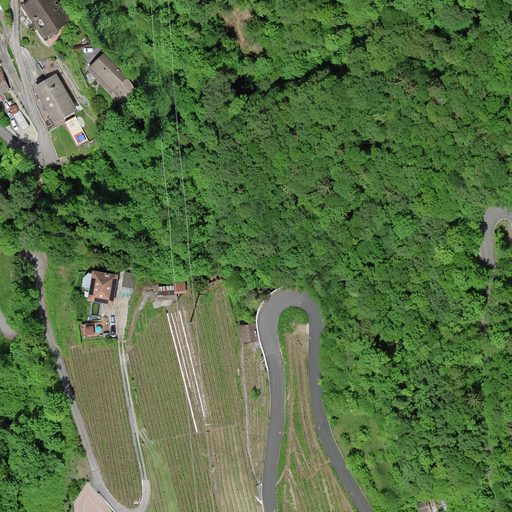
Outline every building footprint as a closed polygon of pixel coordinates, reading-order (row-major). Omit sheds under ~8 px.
[(57,0),(28,0),(21,5),(44,40),(72,21),(57,0)] [(104,53),(87,70),(111,94),(129,77),(104,53)] [(1,69),(0,69),(0,95),(10,91),(1,69)] [(57,74),(33,88),(55,125),(79,111),(57,74)] [(88,140),(82,128),(71,134),(78,145),(88,140)] [(117,275),(93,271),(88,300),(112,305),(114,296),(117,275)] [(135,274),(125,272),(123,286),(133,288),(135,274)] [(186,282),(173,283),(174,286),(174,294),(176,293),(187,293),(186,282)] [(174,286),(157,287),(159,300),(176,300),(176,293),(174,294),(174,286)] [(257,340),(255,324),(240,326),(242,343),(257,340)] [(93,326),(85,327),(86,335),(94,335),(93,326)]
